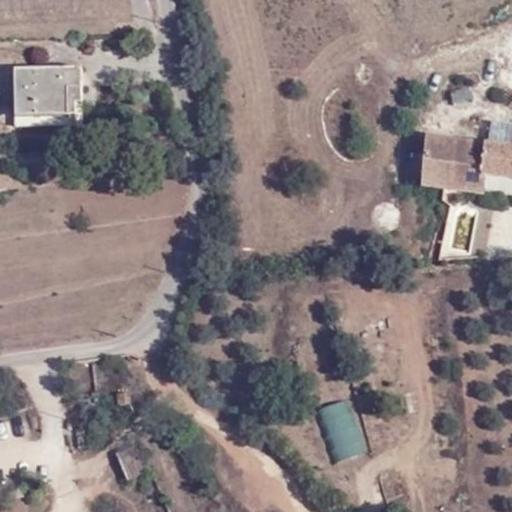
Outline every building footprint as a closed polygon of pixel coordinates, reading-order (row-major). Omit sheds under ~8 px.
[(81,70),(17,71),(17,118),(77,117),(77,105),(68,105),(68,89),(82,89),(81,70)] [(82,105),(82,89),(68,89),(68,105),(77,105),(82,105)] [(77,117),(17,118),(18,129),(77,129),(77,117)] [(511,128),(491,126),(488,146),(511,149),(511,128)] [(511,179),(511,149),(488,146),(428,139),(422,187),(484,194),(486,177),(511,179)] [(131,406),(130,394),(118,395),(120,406),(131,406)] [(331,461),(361,451),(343,398),(313,409),(331,461)] [(150,471),(140,448),(118,456),(128,480),(150,471)]
